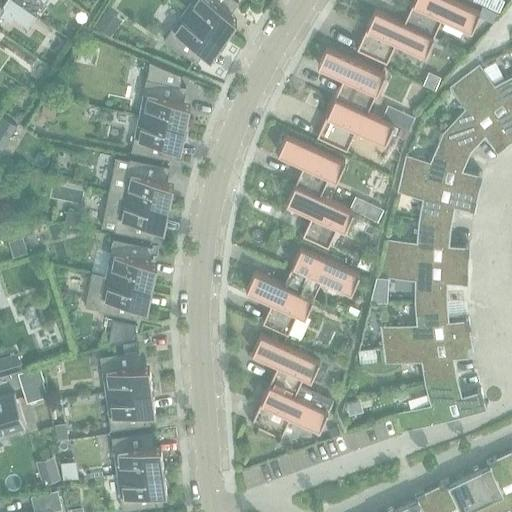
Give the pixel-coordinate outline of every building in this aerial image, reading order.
[(0,1),(0,11),(11,19),(13,15),(28,26),(37,14),(16,0),(6,0),(4,4),(0,1)] [(43,4),(37,0),(16,0),(37,14),(43,4)] [(237,0),(189,0),(184,8),(224,35),(227,31),(226,31),(229,27),(223,23),(238,0),(237,0)] [(375,8),(374,8),(433,35),(442,15),(471,28),(480,10),(457,0),(413,0),(403,21),(375,8)] [(224,35),(184,8),(163,39),(196,61),(211,39),(218,43),(220,39),(221,40),(224,35)] [(433,35),(374,8),(357,47),(387,61),(396,40),(425,53),(433,35)] [(0,67),(0,68),(11,52),(0,44),(0,67)] [(344,75),(334,96),(393,123),(393,122),(367,110),(385,72),(326,45),(318,63),(344,75)] [(479,63),(464,74),(511,137),(511,136),(511,73),(494,82),(479,63)] [(464,105),(442,129),(470,147),(484,132),(497,148),(511,137),(464,74),(449,85),(464,105)] [(146,77),(139,113),(186,123),(187,118),(186,118),(187,114),(180,112),(185,85),(146,77)] [(56,115),(59,98),(45,96),(42,114),(56,115)] [(393,123),(334,96),(316,134),(346,148),(356,127),(385,140),(393,123)] [(186,123),(139,113),(131,150),(170,158),(176,131),(183,133),(184,128),(185,128),(186,123)] [(0,146),(2,148),(17,124),(3,116),(0,121),(0,146)] [(405,154),(401,172),(478,189),(482,171),(462,167),(470,147),(442,129),(430,159),(405,154)] [(303,163),(294,182),(320,194),(329,174),(336,178),(345,159),(286,132),(277,151),(303,163)] [(116,156),(109,190),(169,203),(170,198),(171,193),(163,192),(169,165),(130,157),(130,159),(116,156)] [(478,189),(401,172),(397,190),(422,196),(418,218),(451,222),(454,203),(474,208),(478,189)] [(353,209),(320,194),(294,182),(286,201),(312,213),(302,233),(328,245),(338,224),(345,228),(353,209)] [(169,203),(109,190),(102,225),(115,228),(115,230),(154,238),(159,211),(167,213),(168,208),(169,203)] [(387,238),(382,257),(468,261),(469,242),(449,241),(451,222),(418,218),(416,240),(387,238)] [(23,235),(9,239),(14,256),(28,252),(23,235)] [(113,237),(105,273),(152,283),(153,278),(154,273),(146,272),(152,245),(113,237)] [(301,245),(283,283),(313,296),(322,277),(351,290),(359,272),(301,245)] [(468,261),(382,257),(378,276),(414,277),(414,300),(447,298),(447,279),(467,280),(468,261)] [(313,296),(283,283),(254,269),(246,288),(272,300),(262,321),(288,332),(297,311),(305,315),(313,296)] [(84,305),(98,308),(98,309),(137,317),(142,291),(150,292),(151,288),(152,283),(105,273),(92,270),(84,305)] [(380,326),(382,345),(471,334),(469,315),(449,317),(447,298),(414,300),(416,321),(380,326)] [(107,344),(133,335),(136,322),(112,317),(107,344)] [(278,362),(269,382),(295,394),(304,374),(311,377),(319,359),(260,332),(252,350),(278,362)] [(471,334),(382,345),(384,364),(421,359),(424,381),(457,374),(453,355),(473,352),(471,334)] [(100,355),(105,391),(153,385),(152,380),(151,375),(143,376),(140,349),(138,349),(137,340),(124,342),(125,351),(100,355)] [(0,375),(22,368),(17,352),(0,357),(0,375)] [(457,374),(424,381),(430,402),(395,413),(401,432),(487,405),(481,386),(462,392),(457,374)] [(269,382),(251,421),(281,435),(291,414),(319,427),(328,409),(295,394),(269,382)] [(153,385),(105,391),(110,428),(150,423),(146,396),(154,395),(153,390),(153,385)] [(0,397),(0,431),(23,424),(24,426),(25,425),(15,391),(13,392),(14,394),(0,397)] [(151,430),(111,436),(117,472),(164,465),(164,460),(163,460),(163,456),(155,457),(151,430)] [(511,447),(503,451),(511,470),(511,447)] [(495,478),(476,487),(487,511),(498,511),(509,507),(510,511),(511,511),(511,470),(503,451),(486,459),(495,478)] [(164,465),(117,472),(122,509),(162,503),(158,476),(165,475),(165,470),(164,465)] [(448,477),(431,485),(443,511),(487,511),(476,487),(457,496),(448,477)] [(423,511),(421,511),(443,511),(431,485),(414,493),(423,511)]
